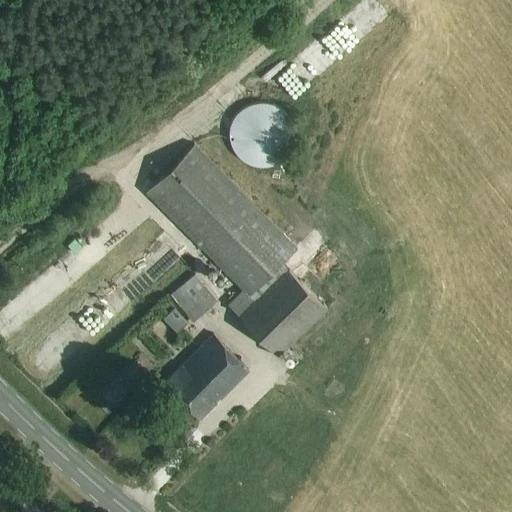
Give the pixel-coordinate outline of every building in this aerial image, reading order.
[(356,53),(368,38),(354,28),(343,43),(356,53)] [(278,106),(268,102),(257,102),(246,105),(238,112),(232,122),(229,132),(231,143),(236,153),(244,161),(255,165),(266,165),(277,162),(285,155),(291,145),(293,135),(292,124),(287,114),(278,106)] [(297,247),(194,143),(145,191),(242,289),(227,304),(278,355),(327,307),(282,262),(297,247)] [(218,302),(198,275),(172,294),(192,321),(218,302)] [(315,373),(357,333),(339,315),(298,355),(315,373)] [(248,367),(213,332),(164,382),(199,416),(248,367)]
